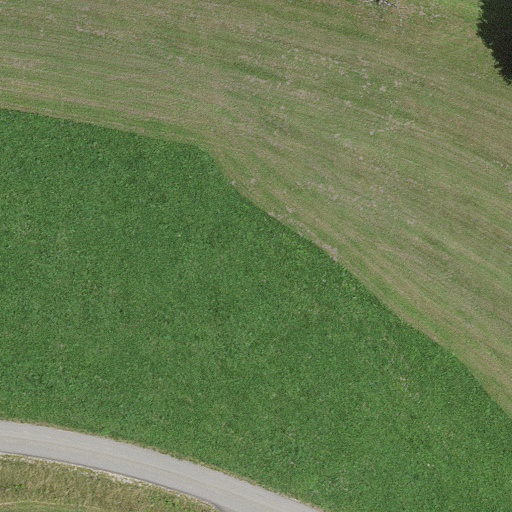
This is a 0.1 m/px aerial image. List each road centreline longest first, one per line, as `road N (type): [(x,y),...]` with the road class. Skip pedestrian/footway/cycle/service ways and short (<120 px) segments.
road 1 (track): [(0,436),(119,458),(275,511)]
road 2 (track): [(296,0),(511,58)]
